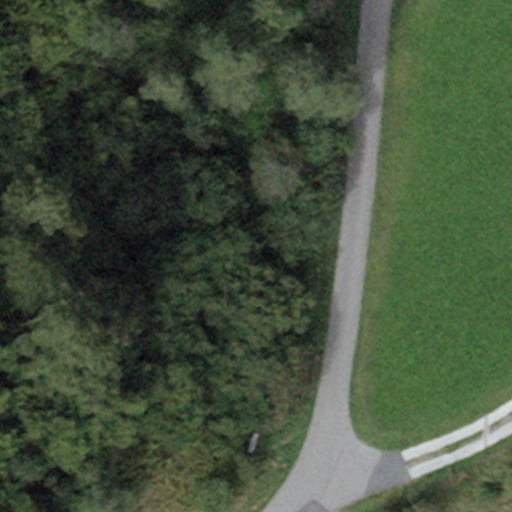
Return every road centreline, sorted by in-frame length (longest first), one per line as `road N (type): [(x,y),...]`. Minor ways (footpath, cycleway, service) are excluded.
road 1 (tertiary): [(288,511),(313,483),(330,442),(387,0)]
road 2 (track): [(313,483),(415,470),(511,420)]
